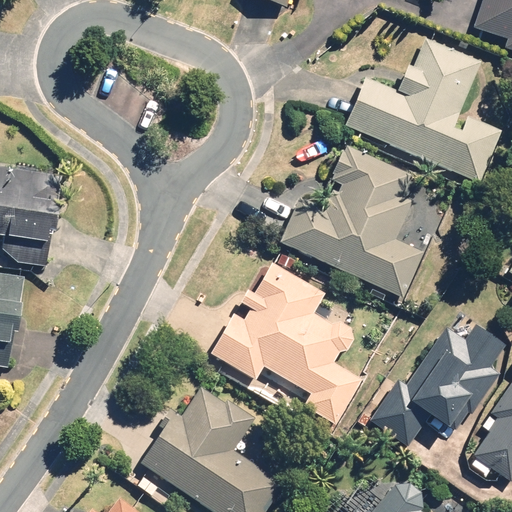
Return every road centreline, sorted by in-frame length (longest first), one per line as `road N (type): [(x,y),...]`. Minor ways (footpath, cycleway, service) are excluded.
road 1 (residential): [(180,196),(58,79),(56,48),(71,18),(113,12),(208,47),(239,97),(231,136)]
road 2 (residential): [(0,504),(147,266),(180,196)]
